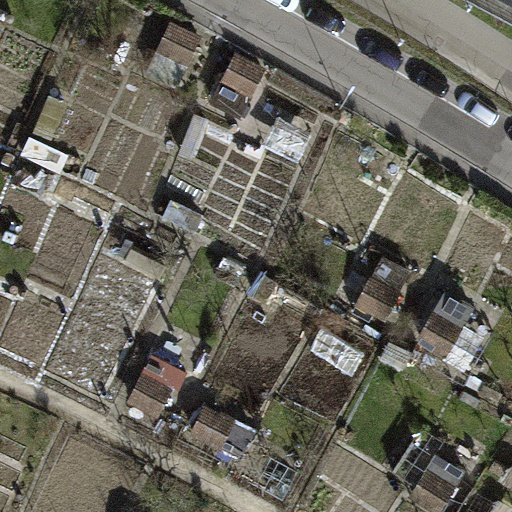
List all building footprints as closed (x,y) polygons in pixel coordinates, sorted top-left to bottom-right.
[(147,69),(181,84),(204,33),(170,18),(147,69)] [(212,93),(243,111),(268,68),(237,50),(212,93)] [(301,160),(315,130),(279,113),(265,143),(301,160)] [(480,243),(499,251),(508,229),(489,221),(480,243)] [(125,258),(162,277),(168,266),(131,247),(125,258)] [(359,303),(389,318),(414,267),(384,252),(359,303)] [(421,335),(451,352),(477,304),(447,287),(421,335)] [(129,398),(160,414),(176,383),(144,368),(129,398)] [(195,432),(244,455),(258,426),(209,403),(195,432)] [(409,492),(439,511),(467,471),(436,451),(409,492)] [(500,477),(511,484),(511,460),(511,459),(500,477)]
